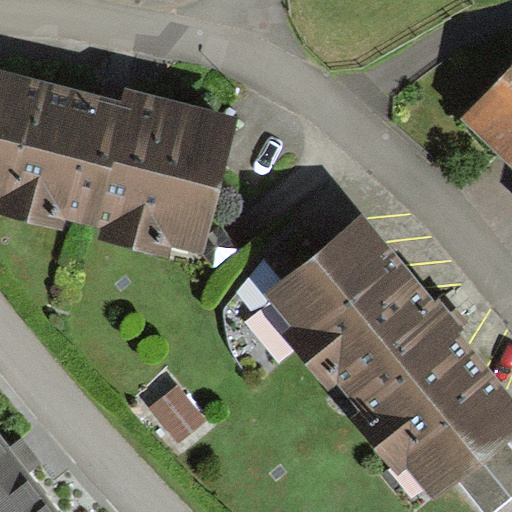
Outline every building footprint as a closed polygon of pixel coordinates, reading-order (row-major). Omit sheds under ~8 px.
[(511,72),(463,123),(511,171),(511,72)] [(203,259),(238,131),(108,97),(105,111),(0,83),(0,222),(61,238),(63,229),(101,240),(99,250),(169,268),(173,251),(203,259)] [(363,225),(265,305),(292,338),(283,345),(328,401),(337,393),(363,424),(355,431),(399,486),(407,480),(433,511),(440,511),(465,493),(480,511),(498,511),(511,501),(511,406),(441,320),(363,225)] [(193,417),(169,386),(143,406),(166,438),(193,417)] [(0,511),(53,511),(13,460),(0,442),(0,511)]
